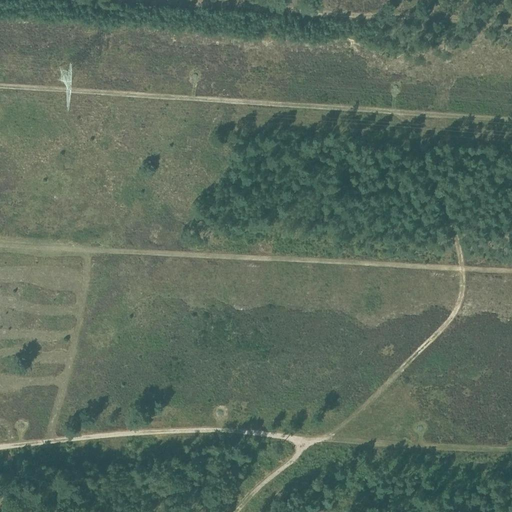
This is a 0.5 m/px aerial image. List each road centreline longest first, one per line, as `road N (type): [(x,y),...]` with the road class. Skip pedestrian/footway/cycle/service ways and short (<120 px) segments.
road 1 (track): [(510,24),(396,75),(384,93),(430,174),(460,271),(456,307),(236,511)]
road 2 (track): [(0,446),(163,430),(511,450)]
road 3 (track): [(511,119),(0,85)]
road 4 (track): [(0,246),(511,272)]
road 5 (track): [(511,24),(128,0)]
